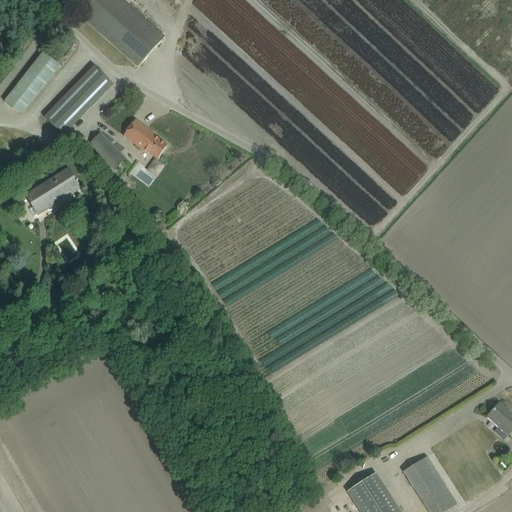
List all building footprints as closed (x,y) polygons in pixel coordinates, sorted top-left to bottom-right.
[(138,68),(165,38),(122,0),(90,0),(78,14),(138,68)] [(22,116),(60,66),(43,53),(4,102),(22,116)] [(63,137),(107,93),(114,85),(95,67),(45,119),(63,137)] [(135,120),(130,128),(123,137),(140,149),(141,148),(157,160),(168,146),(154,136),(155,135),(135,120)] [(106,147),(99,153),(108,162),(115,157),(106,147)] [(154,159),(146,171),(157,178),(165,166),(154,159)] [(34,218),(80,189),(69,170),(26,196),(33,208),(29,210),(34,218)] [(50,316),(54,313),(57,317),(69,309),(69,308),(73,305),(64,292),(63,293),(61,290),(53,295),(55,298),(43,305),(50,316)] [(15,354),(1,365),(6,371),(20,361),(15,354)] [(511,414),(500,404),(488,417),(499,427),(494,433),(504,441),(511,431),(511,414)] [(427,458),(404,473),(429,511),(446,511),(457,505),(427,458)] [(347,492),(358,509),(360,511),(400,511),(376,474),(347,492)]
